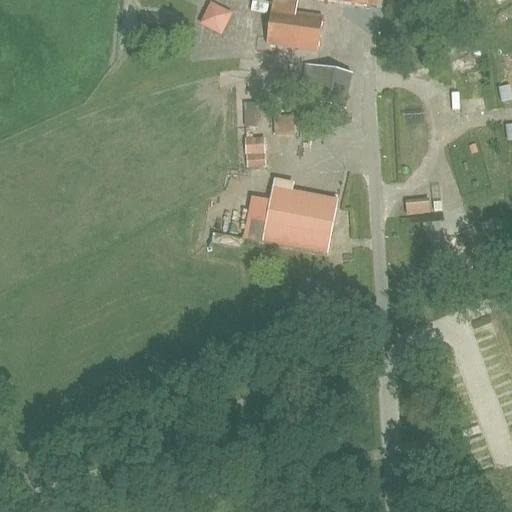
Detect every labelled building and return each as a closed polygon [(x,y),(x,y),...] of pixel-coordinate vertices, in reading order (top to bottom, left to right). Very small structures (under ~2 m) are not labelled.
[(272,0),(267,46),(319,53),(324,19),(295,15),(297,2),(278,0),(272,0)] [(317,0),(318,2),(376,10),(377,0),(317,0)] [(195,25),(217,37),(229,15),(208,3),(195,25)] [(168,17),(142,14),(140,36),(165,38),(168,17)] [(306,67),(299,103),(345,112),(352,76),(306,67)] [(246,157),(247,170),(261,170),(260,157),(246,157)] [(276,181),(271,203),(263,239),(326,253),(338,202),(292,193),(294,185),(276,181)]
